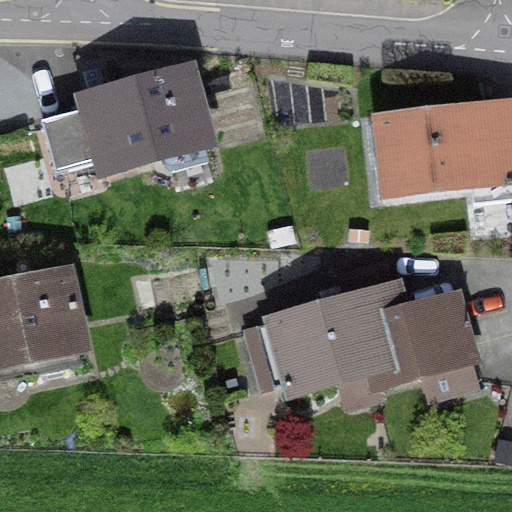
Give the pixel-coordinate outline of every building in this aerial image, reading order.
[(33,134),(50,202),(259,149),(236,62),(70,104),(75,124),(33,134)] [(511,150),(507,107),(371,122),(380,207),(511,193),(511,150)] [(0,381),(97,363),(80,275),(0,290),(0,381)] [(401,396),(381,317),(375,294),(259,324),(286,426),(401,396)] [(381,317),(401,396),(476,377),(455,298),(381,317)]
